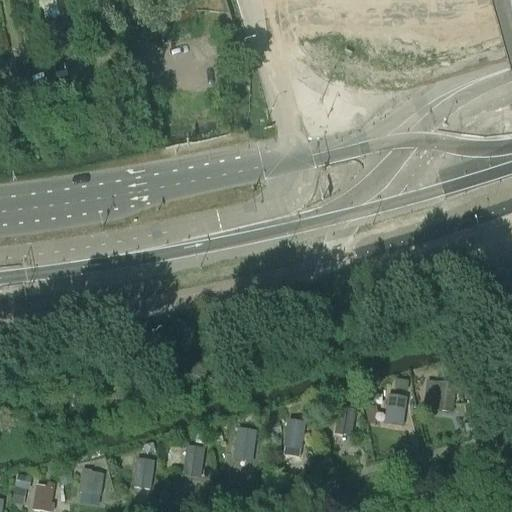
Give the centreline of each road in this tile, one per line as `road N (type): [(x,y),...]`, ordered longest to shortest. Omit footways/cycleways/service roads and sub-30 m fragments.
road 1 (secondary): [(292,158),(0,212)]
road 2 (secondary): [(253,244),(511,166)]
road 3 (secondary): [(0,288),(253,244)]
road 4 (residential): [(206,58),(0,102)]
road 5 (motorway): [(443,109),(334,89),(264,48)]
road 6 (secondary): [(443,109),(292,158)]
